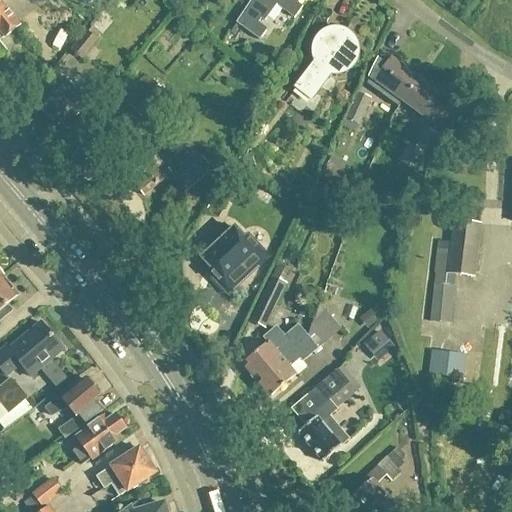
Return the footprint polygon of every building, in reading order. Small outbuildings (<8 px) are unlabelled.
[(4,0),(0,0),(0,40),(4,38),(19,26),(2,4),(6,1),(4,0)] [(266,32),(255,23),(262,13),(268,17),(276,6),(294,19),(303,7),(298,4),(301,0),(251,0),(235,24),(259,41),(266,32)] [(23,26),(0,43),(0,53),(3,57),(31,37),(23,26)] [(82,60),(98,40),(87,30),(71,51),(82,60)] [(311,100),(331,73),(336,74),(341,73),(346,71),(350,69),(353,65),(356,61),(357,56),(358,51),(357,46),(355,41),(352,37),(349,34),(344,31),(340,30),(335,30),(330,30),(325,32),(321,35),(318,39),(315,43),(314,48),(314,53),(315,58),(316,62),(296,88),(311,100)] [(399,108),(404,102),(403,101),(419,80),(392,60),(376,82),(380,84),(375,91),(399,108)] [(125,101),(141,118),(165,93),(148,78),(125,101)] [(38,108),(54,123),(57,127),(72,112),(76,116),(85,107),(81,103),(84,100),(64,80),(38,108)] [(419,80),(403,101),(404,102),(431,121),(446,100),(419,80)] [(358,92),(346,119),(359,126),(372,99),(358,92)] [(428,129),(415,148),(410,144),(399,161),(418,174),(428,160),(442,139),(428,129)] [(153,152),(126,175),(144,197),(170,175),(174,180),(187,168),(165,142),(153,152)] [(339,186),(347,167),(329,159),(321,178),(339,186)] [(447,273),(474,277),(481,225),(453,222),(447,273)] [(229,294),(269,257),(263,252),(248,235),(245,238),(236,228),(232,232),(225,225),(207,241),(214,248),(202,259),(211,269),(208,271),(229,294)] [(287,284),(283,282),(288,269),(278,265),(259,306),(274,312),(287,284)] [(0,322),(14,311),(9,305),(20,296),(3,276),(0,278),(0,322)] [(321,305),(308,336),(319,349),(343,329),(321,305)] [(31,377),(63,350),(41,322),(9,348),(6,345),(0,349),(0,366),(7,375),(20,364),(31,377)] [(255,383),(308,337),(298,325),(284,337),(277,329),(264,339),(269,344),(241,367),(255,383)] [(370,340),(382,354),(392,345),(379,331),(370,340)] [(319,349),(308,337),(255,383),(269,399),(297,375),(291,368),(300,360),(302,363),(319,349)] [(311,423),(298,434),(323,463),(341,447),(349,440),(328,416),(336,410),(329,402),(350,384),(338,370),(307,396),(318,409),(308,418),(311,423)] [(0,386),(0,403),(8,413),(28,398),(11,377),(0,386)] [(103,411),(96,402),(101,398),(99,395),(101,391),(97,387),(93,388),(86,379),(62,399),(60,396),(46,408),(52,416),(68,407),(77,417),(59,430),(65,439),(103,411)] [(102,424),(98,419),(76,436),(82,444),(73,450),(83,463),(91,457),(93,460),(104,451),(121,438),(118,434),(126,428),(116,414),(102,424)] [(501,439),(481,424),(469,440),(489,455),(501,439)] [(104,472),(97,476),(105,489),(112,484),(120,496),(134,487),(137,487),(139,484),(146,479),(149,479),(150,476),(156,473),(154,470),(154,466),(151,462),(148,460),(140,448),(103,471),(104,472)] [(369,511),(393,511),(398,508),(377,484),(386,476),(378,467),(364,480),(367,484),(355,496),(369,511)] [(29,511),(35,511),(42,507),(43,508),(63,492),(53,479),(32,495),(33,496),(23,504),(29,511)] [(166,511),(164,504),(151,507),(147,494),(123,511),(166,511)]
